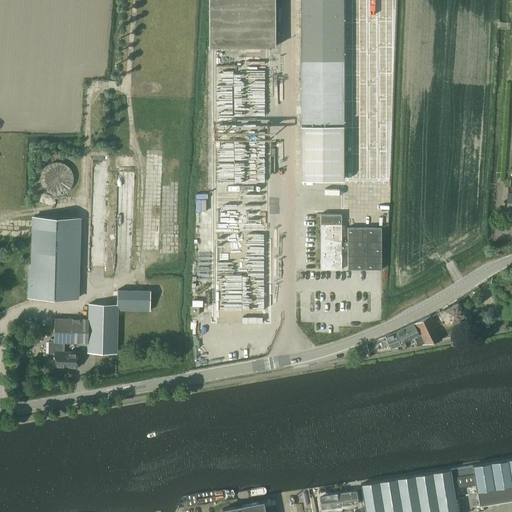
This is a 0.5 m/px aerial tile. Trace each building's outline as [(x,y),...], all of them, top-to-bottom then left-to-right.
[(209,0),(209,47),(275,46),(275,0),(209,0)] [(342,0),(300,0),(301,179),(343,179),(342,0)] [(45,168),(44,169),(44,170),(43,171),(42,173),(42,174),(41,175),(41,177),(41,178),(41,180),(41,181),(42,182),(42,184),(42,185),(43,186),(44,188),(45,189),(46,190),(47,191),(48,192),(49,192),(50,193),(52,194),(53,194),(54,194),(56,195),(57,195),(59,195),(60,194),(61,194),(63,194),(64,193),(65,192),(67,192),(68,191),(69,190),(70,189),(70,188),(71,186),(72,185),(72,184),(73,182),(73,181),(73,180),(73,178),(73,177),(73,175),(73,174),(72,173),(72,171),(71,170),(70,169),(69,168),(68,167),(67,166),(66,165),(65,164),(64,164),(62,163),(61,163),(59,163),(58,162),(57,162),(55,163),(54,163),(52,163),(51,164),(50,164),(49,165),(47,166),(46,167),(45,168)] [(341,213),(320,213),(321,269),(342,268),(342,248),(342,242),(341,213)] [(79,217),(34,216),(33,230),(32,300),(77,301),(79,217)] [(348,242),(342,242),(342,248),(348,248),(348,269),(381,269),(381,227),(348,227),(348,242)] [(55,318),(54,338),(51,338),(51,341),(49,341),(48,353),(55,353),(54,367),(77,367),(78,351),(64,351),(64,342),(88,343),(88,351),(112,352),(117,352),(118,309),(150,310),(150,290),(118,289),(117,304),(89,303),(88,319),(55,318)] [(443,309),(451,323),(458,319),(460,321),(461,321),(465,318),(465,315),(458,301),(443,309)] [(190,305),(190,314),(199,314),(199,306),(190,305)] [(430,315),(415,322),(426,344),(442,339),(430,315)] [(407,327),(396,331),(398,336),(395,337),(397,342),(398,341),(399,343),(398,344),(399,346),(400,348),(401,347),(401,349),(406,347),(404,341),(414,336),(418,345),(425,343),(425,344),(426,344),(415,322),(407,327)] [(398,336),(396,331),(385,336),(387,340),(381,342),(383,347),(388,345),(390,349),(397,346),(398,348),(400,348),(399,346),(398,344),(399,343),(398,341),(397,342),(395,337),(398,336)] [(356,349),(357,354),(368,353),(366,344),(356,349)] [(511,458),(451,469),(452,477),(474,473),(479,505),(511,499),(511,458)] [(361,484),(365,511),(457,511),(452,477),(451,469),(361,484)] [(356,490),(340,492),(342,505),(359,503),(356,490)] [(342,505),(340,492),(323,494),(325,508),(342,505)] [(319,511),(317,499),(311,500),(313,511),(319,511)] [(265,511),(263,501),(222,509),(223,511),(265,511)]
